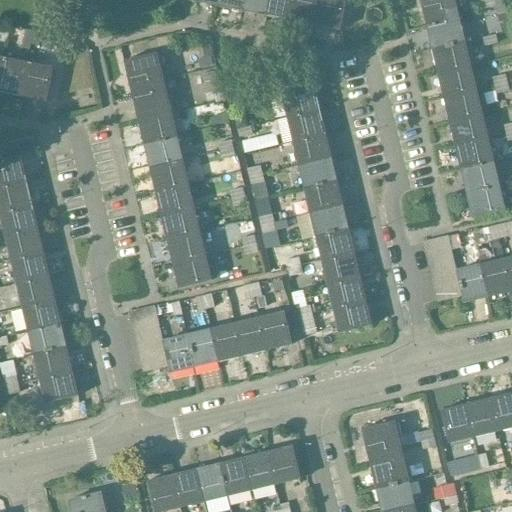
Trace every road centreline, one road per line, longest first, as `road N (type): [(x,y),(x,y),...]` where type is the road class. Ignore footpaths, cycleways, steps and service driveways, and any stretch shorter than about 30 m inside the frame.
road 1 (residential): [(430,368),(392,203),(398,172),(369,47)]
road 2 (residential): [(132,439),(94,265),(102,235),(76,129)]
road 3 (residential): [(132,439),(307,398)]
road 4 (residential): [(307,398),(430,368)]
road 5 (residential): [(14,466),(132,439)]
